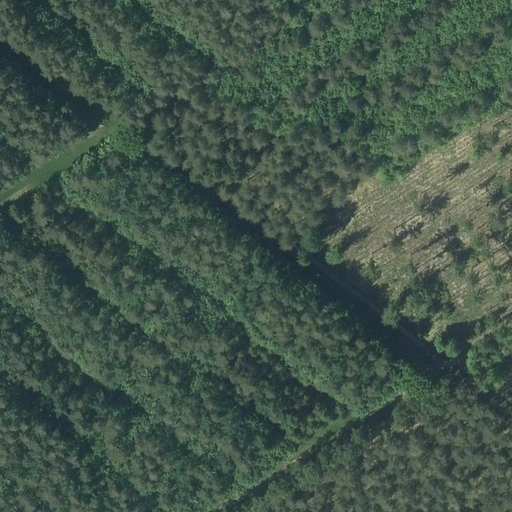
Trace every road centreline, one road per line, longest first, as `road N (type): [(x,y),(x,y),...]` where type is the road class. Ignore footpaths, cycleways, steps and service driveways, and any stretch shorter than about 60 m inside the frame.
road 1 (unknown): [(127,127),(445,361)]
road 2 (track): [(202,511),(445,361)]
road 3 (unknown): [(127,127),(344,0)]
road 4 (track): [(0,33),(127,127)]
road 5 (track): [(0,204),(127,127)]
